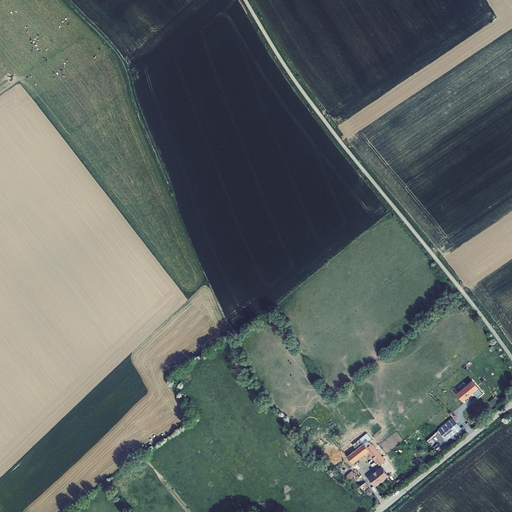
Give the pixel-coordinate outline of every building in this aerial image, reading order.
[(479,387),(473,379),(456,393),(463,401),(474,392),(478,397),(483,393),(479,387)] [(461,428),(453,417),(438,429),(447,440),(461,428)] [(367,447),(372,444),(369,440),(371,438),(367,433),(353,444),(356,448),(364,443),(367,447)] [(354,463),(369,451),(380,465),(386,460),(373,443),(372,444),(367,447),(364,443),(356,448),(347,455),(354,463)] [(368,477),(376,486),(389,475),(382,466),(368,477)] [(346,476),(350,480),(356,475),(352,470),(346,476)] [(356,475),(350,480),(357,489),(365,482),(357,474),(356,475)] [(401,486),(405,483),(401,478),(396,481),(401,486)]
